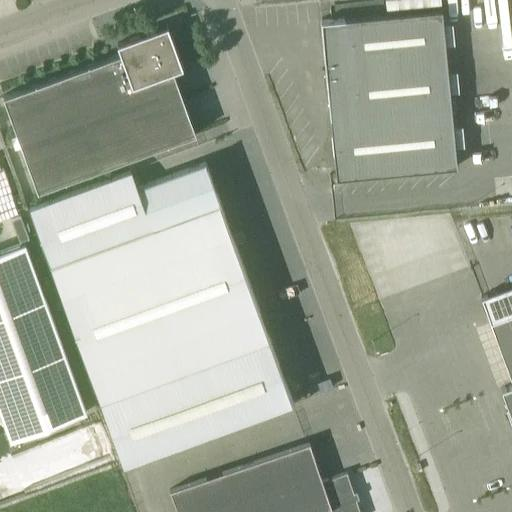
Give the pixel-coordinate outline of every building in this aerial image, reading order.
[(336,177),(456,166),(441,8),(321,20),(336,177)] [(165,35),(162,27),(116,43),(120,53),(3,96),(38,190),(196,133),(173,70),(183,67),(170,33),(165,35)] [(137,187),(131,170),(28,207),(123,465),(294,403),(206,161),(137,187)] [(511,312),(496,319),(488,294),(481,296),(490,321),(511,380),(511,383),(501,388),(511,417),(511,312)] [(0,410),(10,439),(86,411),(45,298),(0,313),(0,410)] [(322,479),(309,441),(170,489),(177,511),(360,511),(347,471),(322,479)]
